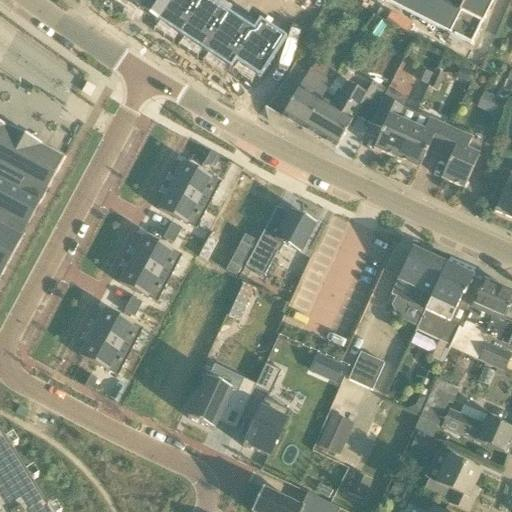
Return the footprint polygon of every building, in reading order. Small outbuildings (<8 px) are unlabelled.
[(135,0),(144,5),(139,14),(229,73),(234,64),(258,80),(286,41),(257,24),(252,33),(200,0),(135,0)] [(384,0),(384,1),(470,45),(493,0),(384,0)] [(487,56),(473,50),(468,63),(481,69),(487,56)] [(297,127),(303,131),(320,102),(335,77),(337,73),(317,61),(311,72),(310,72),(299,90),(298,89),(282,118),(297,127)] [(466,68),(462,75),(469,78),(473,77),(475,72),(466,68)] [(427,86),(432,75),(419,70),(414,80),(427,86)] [(429,87),(439,91),(445,75),(435,72),(429,87)] [(367,96),(335,77),(320,102),(303,131),(336,150),(355,118),(370,125),(383,100),(370,92),(367,96)] [(511,84),(505,82),(502,90),(511,95),(511,93),(511,84)] [(475,109),(488,114),(494,100),(481,94),(475,109)] [(383,100),(370,125),(371,126),(376,128),(381,131),(374,150),(396,160),(412,127),(398,121),(403,109),(401,108),(383,100)] [(412,127),(396,160),(412,167),(419,171),(422,164),(428,151),(438,156),(450,131),(429,121),(428,120),(422,132),(412,127)] [(22,237),(63,161),(0,127),(0,282),(24,238),(22,237)] [(450,131),(438,156),(449,161),(441,180),(464,191),(479,158),(467,152),(471,140),(450,131)] [(214,160),(210,167),(215,170),(219,163),(214,160)] [(221,187),(184,165),(172,189),(209,210),(221,187)] [(511,175),(510,176),(494,213),(511,220),(511,175)] [(209,210),(172,189),(159,212),(196,234),(209,210)] [(316,225),(300,216),(299,217),(292,213),(293,212),(292,211),(289,216),(277,209),(246,268),(265,278),(277,255),(279,256),(284,247),(300,255),(316,225)] [(167,234),(177,240),(181,233),(171,227),(167,234)] [(173,247),(177,240),(167,234),(163,241),(173,247)] [(132,262),(169,284),(182,260),(145,238),(132,262)] [(412,251),(391,296),(396,298),(425,313),(446,267),(440,264),(412,251)] [(169,284),(132,262),(119,286),(157,307),(169,284)] [(464,324),(482,284),(446,267),(425,312),(417,329),(416,331),(450,347),(459,328),(461,329),(464,324)] [(511,295),(483,282),(482,284),(464,324),(484,333),(482,337),(486,346),(486,345),(487,344),(505,353),(511,335),(511,295)] [(131,300),(127,307),(138,313),(142,306),(131,300)] [(234,306),(229,318),(239,323),(245,311),(234,306)] [(134,320),(138,313),(127,307),(124,314),(134,320)] [(143,333),(106,311),(93,335),(130,357),(143,333)] [(166,333),(142,377),(155,384),(151,393),(174,406),(193,369),(171,356),(179,340),(166,333)] [(130,357),(93,335),(80,359),(117,380),(130,357)] [(500,352),(486,345),(486,346),(478,363),(503,375),(511,357),(500,352)] [(454,360),(457,353),(449,349),(446,356),(454,360)] [(322,353),(312,375),(337,387),(347,365),(322,353)] [(372,391),(383,365),(359,355),(348,381),(372,391)] [(265,367),(253,392),(265,398),(277,373),(265,367)] [(205,379),(186,419),(211,432),(218,417),(236,425),(255,386),(241,380),(235,393),(205,379)] [(95,380),(91,387),(97,390),(100,383),(95,380)] [(414,431),(418,433),(433,439),(434,440),(450,405),(453,406),(460,392),(436,381),(414,431)] [(413,397),(407,408),(419,414),(426,398),(420,395),(413,397)] [(265,400),(242,448),(245,450),(246,448),(268,459),(290,412),(265,400)] [(442,429),(504,456),(511,437),(511,431),(485,420),(482,427),(449,412),(442,429)] [(339,459),(353,426),(333,416),(318,449),(339,459)] [(433,439),(418,433),(410,450),(409,452),(424,458),(433,439)] [(0,511),(42,511),(28,490),(31,488),(30,486),(27,488),(8,457),(11,455),(9,454),(7,455),(0,444),(0,511)] [(428,481),(423,494),(445,504),(461,511),(470,511),(480,491),(474,488),(479,478),(480,474),(448,459),(446,458),(434,484),(428,481)] [(394,482),(388,495),(402,502),(408,489),(394,482)] [(349,484),(341,502),(362,511),(372,511),(379,498),(349,484)] [(257,488),(245,511),(275,511),(276,510),(279,511),(288,511),(292,505),(305,511),(309,511),(315,499),(288,486),(281,500),(257,488)]
